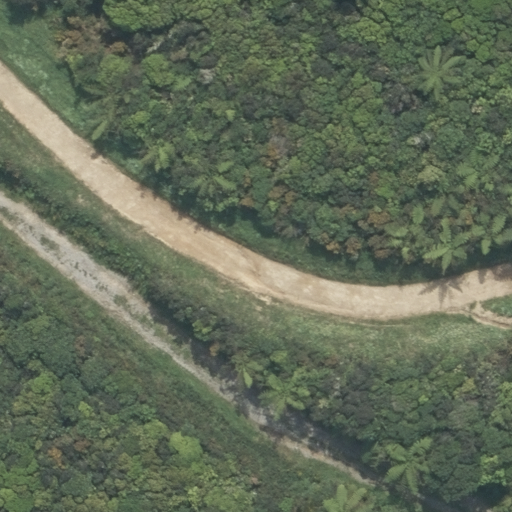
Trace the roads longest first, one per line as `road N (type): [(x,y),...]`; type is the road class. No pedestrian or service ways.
road 1 (track): [(511,283),(370,287),(303,282),(242,263),(95,177),(0,82)]
road 2 (unclassified): [(0,232),(421,511)]
